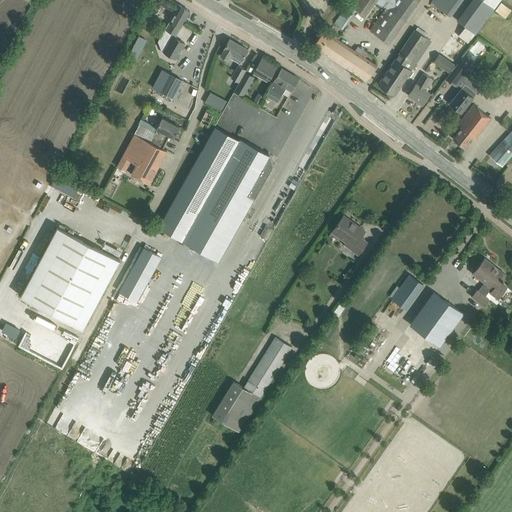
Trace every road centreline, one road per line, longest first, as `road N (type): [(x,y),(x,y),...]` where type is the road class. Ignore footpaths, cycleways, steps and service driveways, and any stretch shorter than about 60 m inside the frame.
road 1 (tertiary): [(511,218),(335,82),(228,14)]
road 2 (residential): [(149,217),(188,134),(228,14)]
